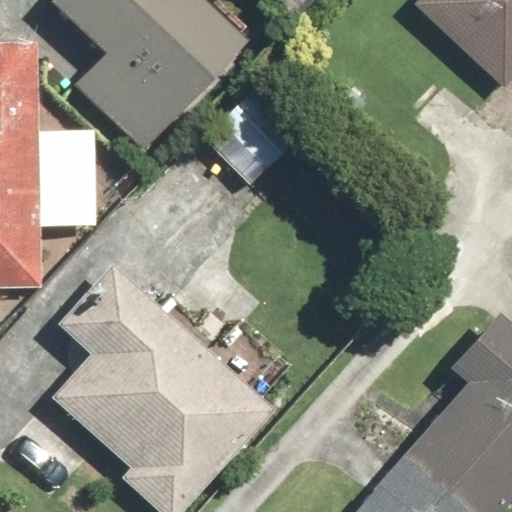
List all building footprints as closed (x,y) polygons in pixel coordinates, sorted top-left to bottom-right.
[(188,0),(27,0),(88,55),(56,89),(129,155),(234,41),(188,0)] [(511,0),(406,0),(400,7),(489,87),(511,62),(511,0)] [(446,92),(369,26),(339,61),(416,127),(446,92)] [(0,285),(26,285),(22,39),(0,39),(0,285)] [(279,132),(237,87),(183,137),(226,182),(279,132)] [(75,357),(34,405),(108,468),(99,478),(138,511),(168,511),(256,411),(92,269),(41,327),(75,357)] [(447,382),(333,511),(480,511),(511,477),(511,350),(472,316),(428,366),(447,382)]
